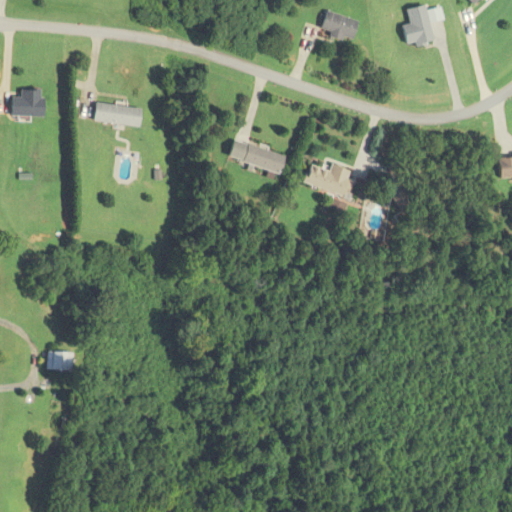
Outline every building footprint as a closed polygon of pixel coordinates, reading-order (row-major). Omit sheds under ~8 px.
[(402,10),(405,25),(396,27),(401,47),(428,41),(420,6),(402,10)] [(315,32),(348,42),(354,21),(321,12),(315,32)] [(21,91),(21,98),(11,98),(11,117),(45,117),(45,91),(21,91)] [(137,110),(90,103),(88,122),(134,128),(137,110)] [(235,162),(273,176),(281,158),(242,143),(235,162)] [(492,179),(511,177),(511,157),(491,159),(492,179)] [(349,173),(326,165),(323,173),(303,166),(297,184),(341,199),(349,173)] [(398,210),(409,203),(401,190),(390,197),(398,210)] [(43,372),(67,372),(67,354),(43,354),(43,372)]
